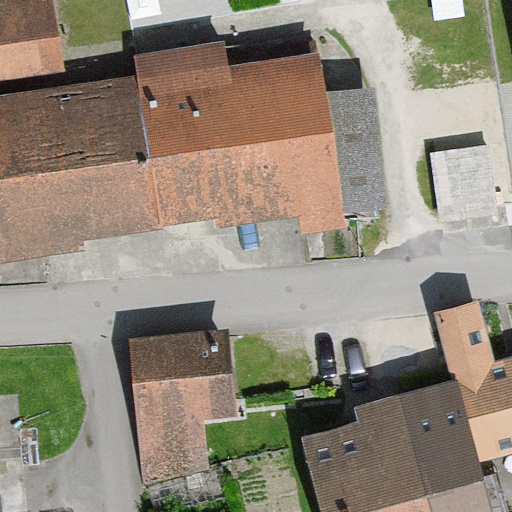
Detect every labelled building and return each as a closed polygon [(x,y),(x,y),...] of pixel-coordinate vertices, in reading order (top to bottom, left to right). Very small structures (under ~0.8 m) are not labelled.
[(0,0),(0,96),(65,87),(52,0),(0,0)] [(132,54),(136,76),(160,227),(218,217),(220,229),(299,216),(303,236),(345,229),(343,216),(324,93),(318,55),(231,69),(226,39),(132,54)] [(0,262),(83,250),(81,239),(160,227),(136,76),(65,87),(0,96),(0,262)] [(373,87),(324,93),(343,216),(388,210),(373,87)] [(486,143),(427,153),(438,223),(498,213),(486,143)] [(468,309),(482,378),(503,477),(511,474),(511,351),(508,352),(497,303),(468,309)] [(244,337),(147,342),(154,478),(251,473),(244,337)] [(482,378),(320,418),(343,511),(511,511),(511,507),(503,477),(482,378)]
